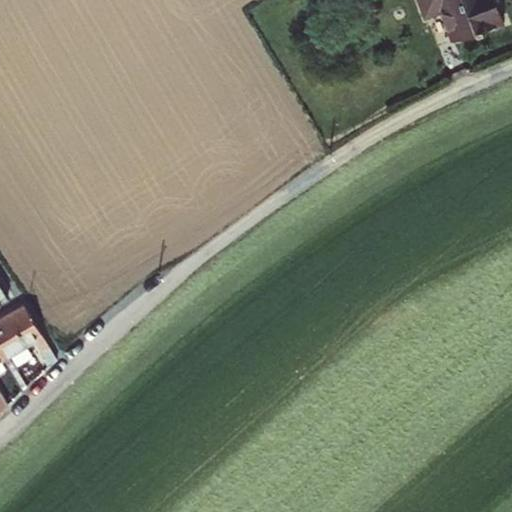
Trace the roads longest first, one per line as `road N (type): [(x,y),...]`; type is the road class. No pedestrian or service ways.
road 1 (residential): [(0,439),(166,283),(271,203),(366,138),(511,68)]
road 2 (track): [(74,368),(0,257)]
